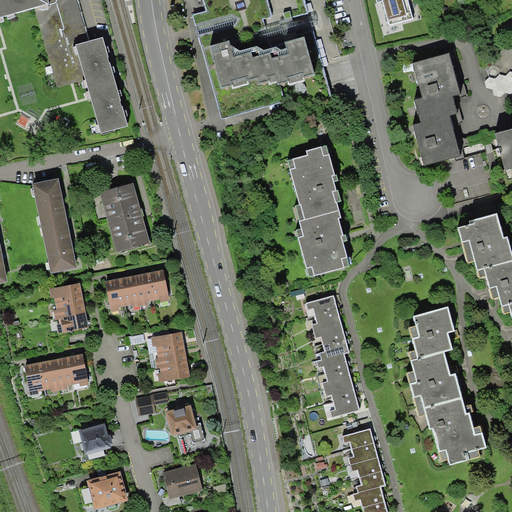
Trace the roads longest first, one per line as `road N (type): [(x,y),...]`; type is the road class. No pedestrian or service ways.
road 1 (secondary): [(149,0),(246,382),(268,511)]
road 2 (residential): [(353,0),(391,172),(417,198)]
road 3 (residential): [(112,343),(152,511)]
